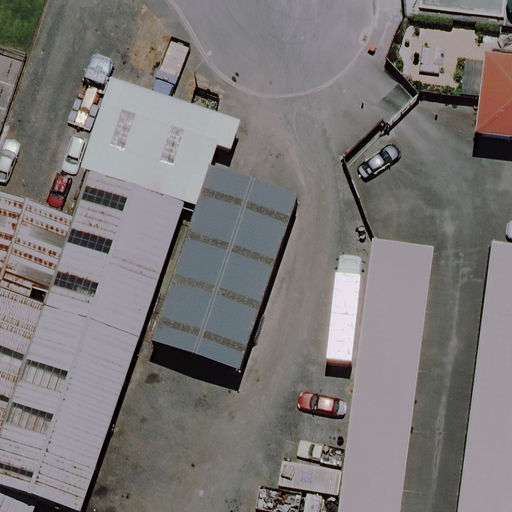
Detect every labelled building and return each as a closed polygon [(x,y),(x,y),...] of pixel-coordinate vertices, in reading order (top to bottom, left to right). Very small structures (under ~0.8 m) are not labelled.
[(511,63),(499,62),(490,141),(511,143),(511,63)] [(310,202),(224,174),(167,347),(253,375),(310,202)] [(0,485),(81,511),(93,511),(191,209),(98,179),(83,225),(0,197),(0,485)] [(511,511),(511,245),(498,244),(464,511),(511,511)] [(347,511),(408,511),(441,251),(381,245),(347,511)] [(0,490),(0,511),(33,511),(36,502),(0,490)]
